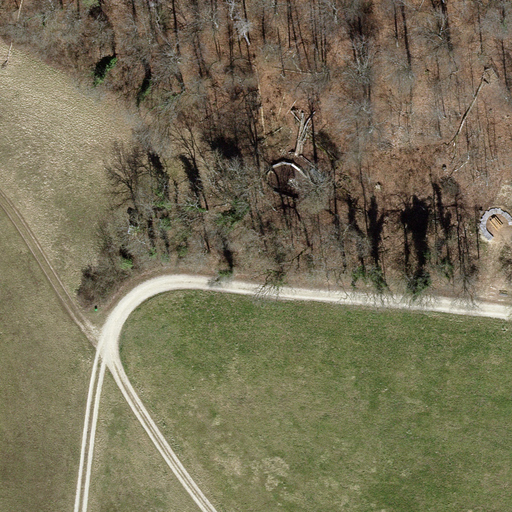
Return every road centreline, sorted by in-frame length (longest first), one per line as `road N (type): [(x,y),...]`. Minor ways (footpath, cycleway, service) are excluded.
road 1 (track): [(511,308),(164,279),(125,302),(102,346)]
road 2 (track): [(102,346),(208,511)]
road 3 (track): [(102,346),(0,200)]
road 4 (track): [(81,511),(102,346)]
